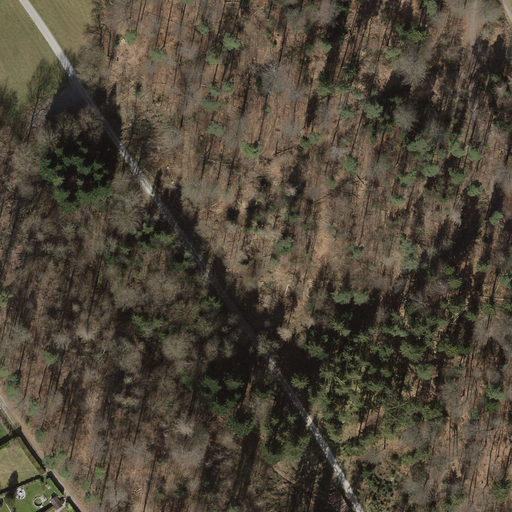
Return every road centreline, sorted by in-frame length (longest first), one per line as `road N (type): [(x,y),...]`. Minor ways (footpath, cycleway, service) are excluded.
road 1 (track): [(360,511),(320,438),(86,95)]
road 2 (track): [(474,25),(478,126),(511,208)]
road 3 (track): [(0,399),(81,511)]
